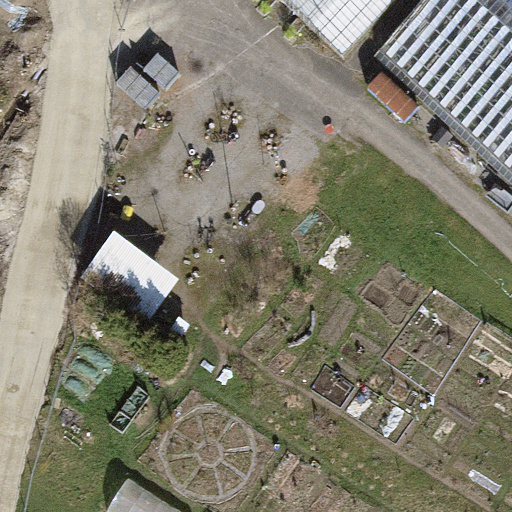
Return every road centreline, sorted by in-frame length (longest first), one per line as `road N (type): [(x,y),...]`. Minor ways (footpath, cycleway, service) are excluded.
road 1 (track): [(225,0),(511,260)]
road 2 (unknown): [(177,0),(82,172)]
